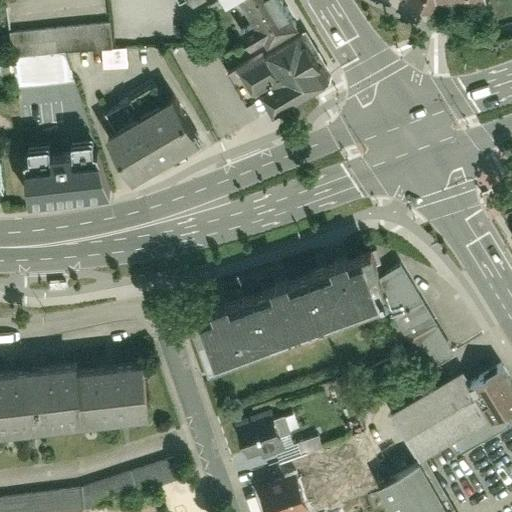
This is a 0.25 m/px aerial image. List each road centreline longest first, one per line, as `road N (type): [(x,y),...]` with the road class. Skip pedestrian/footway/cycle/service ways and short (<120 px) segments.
road 1 (tertiary): [(413,136),(190,220),(0,248)]
road 2 (residential): [(0,325),(127,314),(166,323),(233,511)]
road 3 (tertiary): [(511,300),(413,136)]
road 4 (tertiary): [(329,0),(413,136)]
